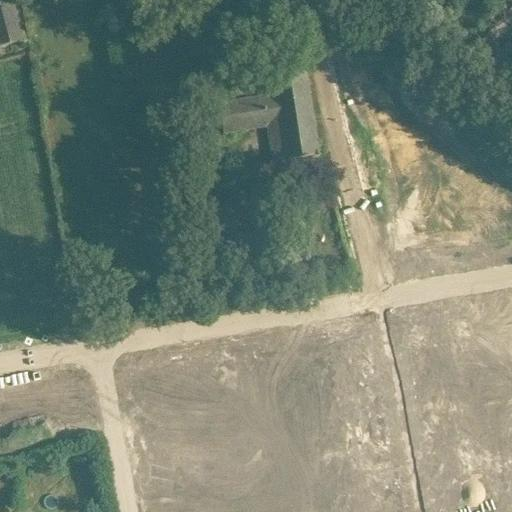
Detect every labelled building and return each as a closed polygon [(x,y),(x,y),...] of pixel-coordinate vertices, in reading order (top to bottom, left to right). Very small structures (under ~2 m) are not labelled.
[(428,0),(421,13),(442,26),(458,0),(428,0)] [(511,51),(511,0),(497,0),(489,9),(496,16),(490,22),(488,20),(466,41),(494,69),(511,51)] [(12,9),(0,12),(0,46),(21,41),(12,9)] [(235,52),(220,55),(222,67),(237,65),(235,52)] [(305,67),(285,70),(275,71),(279,95),(221,105),(226,134),(269,127),(275,164),(320,157),(305,67)] [(183,141),(191,189),(220,184),(212,137),(183,141)] [(245,257),(236,200),(196,207),(204,263),(208,262),(210,275),(245,270),(243,257),(245,257)] [(470,332),(480,389),(482,398),(503,394),(503,392),(502,392),(499,376),(497,364),(511,361),(511,307),(486,312),(489,330),(472,333),(471,332),(470,332)] [(420,323),(415,324),(420,351),(425,350),(428,369),(452,365),(456,384),(458,393),(480,389),(470,332),(455,335),(452,317),(420,323)] [(317,353),(293,357),(298,383),(310,381),(310,385),(360,376),(352,334),(315,341),(317,353)] [(274,348),(240,354),(246,387),(279,382),(274,348)] [(159,368),(128,373),(136,420),(167,415),(167,413),(173,412),(175,422),(194,418),(187,375),(167,378),(167,380),(161,381),(159,368)] [(498,437),(488,439),(490,451),(497,490),(511,487),(511,447),(500,450),(498,437)] [(455,457),(442,460),(448,498),(472,494),(465,456),(463,443),(453,445),(455,457)] [(193,447),(158,454),(161,472),(197,465),(193,447)] [(490,451),(465,456),(472,494),(497,490),(490,451)]
